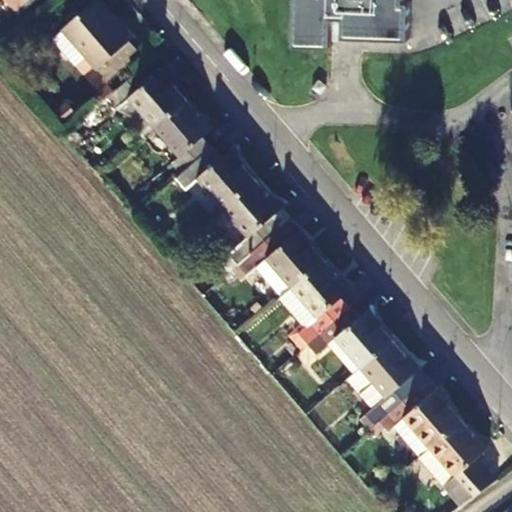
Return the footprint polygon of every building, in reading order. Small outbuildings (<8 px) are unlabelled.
[(11,0),(19,10),(30,0),(11,0)] [(289,0),(285,39),(309,41),(313,12),(325,13),(323,31),(387,40),(392,0),(289,0)] [(99,3),(68,31),(92,57),(103,69),(139,39),(124,22),(119,26),(99,3)] [(80,68),(92,57),(68,31),(57,42),(80,68)] [(105,103),(117,116),(132,102),(153,127),(187,96),(166,71),(160,77),(149,64),(105,103)] [(187,96),(153,127),(180,157),(172,165),(180,174),(215,143),(207,134),(214,127),(187,96)] [(132,102),(117,116),(138,140),(153,127),(132,102)] [(233,149),(226,155),(215,143),(180,174),(190,186),(199,177),(223,205),(256,175),(233,149)] [(256,175),(223,205),(252,237),(243,245),(250,254),(285,223),(278,214),(285,207),(256,175)] [(305,230),(285,207),(278,214),(285,223),(298,237),(303,233),(305,230)] [(303,233),(298,237),(285,223),(250,254),(241,262),(251,273),(261,265),(286,295),(294,288),(326,259),(329,256),(305,230),(303,233)] [(329,256),(326,259),(294,288),(286,295),(284,297),(309,325),(299,334),(308,344),(320,333),(355,303),(347,294),(352,289),(354,287),(329,256)] [(390,411),(429,376),(375,311),(367,317),(355,303),(320,333),(354,373),(362,365),(389,396),(383,402),(390,411)] [(425,451),(465,416),(429,376),(390,411),(425,451)] [(483,448),(488,443),(465,416),(425,451),(415,459),(436,484),(433,487),(439,494),(443,491),(461,511),(464,511),(510,480),(483,448)]
